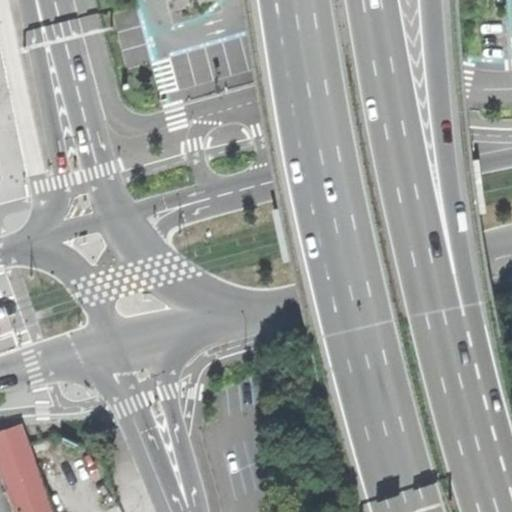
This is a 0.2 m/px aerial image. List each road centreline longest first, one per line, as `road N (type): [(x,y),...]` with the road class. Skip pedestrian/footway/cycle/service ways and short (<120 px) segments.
road 1 (trunk): [(488,511),(431,311),(366,0)]
road 2 (trunk): [(499,511),(444,150),(430,0)]
road 3 (trunk): [(329,158),(362,326),(413,511)]
road 4 (primary): [(511,158),(324,169),(220,196)]
road 5 (primary): [(270,310),(511,252)]
road 6 (trunk): [(27,0),(65,194),(50,238)]
road 7 (trunk): [(52,0),(117,216)]
road 8 (unclassified): [(194,511),(167,379),(186,330)]
road 9 (unclassified): [(171,511),(107,349)]
road 10 (trunk): [(272,0),(329,158)]
road 11 (trunk): [(304,0),(329,158)]
road 12 (trunk): [(141,249),(165,277),(208,299),(270,310)]
